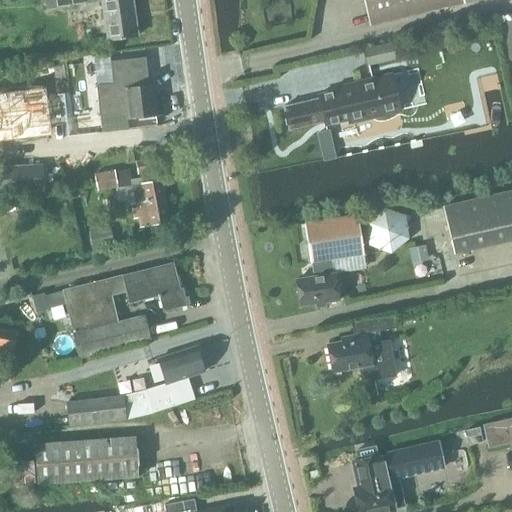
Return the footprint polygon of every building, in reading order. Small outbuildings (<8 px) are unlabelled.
[(44,0),(46,10),(94,3),(93,0),(44,0)] [(101,0),(107,40),(138,36),(132,0),(101,0)] [(364,0),(370,25),(476,0),(364,0)] [(511,20),(499,23),(511,84),(511,20)] [(364,50),(367,66),(387,61),(386,57),(394,55),(391,43),(364,50)] [(325,125),(398,108),(390,74),(356,82),(357,86),(318,95),(319,98),(283,107),(286,117),(284,120),(285,125),(288,127),(289,130),(325,122),(325,125)] [(503,103),(497,78),(481,82),(487,107),(503,103)] [(127,119),(156,115),(153,86),(114,90),(113,79),(76,83),(77,88),(80,114),(116,110),(116,108),(126,106),(127,119)] [(77,88),(69,89),(72,115),(80,114),(77,88)] [(0,104),(0,153),(62,149),(59,100),(0,104)] [(137,174),(153,172),(151,160),(135,162),(137,174)] [(39,162),(0,164),(0,190),(40,188),(39,162)] [(97,190),(114,188),(115,195),(122,195),(123,201),(129,201),(130,205),(133,219),(138,219),(140,228),(169,223),(161,180),(143,184),(142,178),(124,181),(123,176),(116,177),(115,171),(95,174),(97,190)] [(511,191),(443,208),(454,256),(511,242),(511,191)] [(366,215),(372,249),(411,242),(405,208),(366,215)] [(311,263),(314,277),(296,280),(300,306),(338,300),(334,274),(333,274),(331,260),(363,255),(357,216),(305,224),(311,263)] [(111,225),(91,230),(95,247),(116,242),(111,225)] [(413,246),(414,260),(426,259),(425,245),(413,246)] [(163,311),(186,305),(182,289),(179,289),(173,263),(63,291),(80,359),(150,341),(144,316),(117,323),(110,295),(126,291),(129,303),(159,296),(163,311)] [(396,329),(394,316),(376,319),(378,332),(396,329)] [(0,347),(14,350),(18,333),(0,329),(0,347)] [(366,333),(353,335),(354,340),(327,345),(332,373),(358,368),(358,371),(361,375),(365,377),(369,378),(373,378),(373,380),(395,376),(388,338),(368,342),(366,333)] [(204,372),(196,347),(158,360),(166,384),(187,377),(204,372)] [(187,377),(166,384),(156,387),(146,390),(123,397),(66,402),(69,426),(125,420),(152,413),(195,400),(187,377)] [(511,418),(483,425),(488,448),(510,443),(511,449),(511,418)] [(470,445),(483,442),(479,427),(466,431),(470,445)] [(38,484),(138,477),(135,437),(35,444),(38,484)] [(387,511),(395,510),(389,482),(445,469),(438,443),(386,455),(387,456),(378,458),(378,456),(355,461),(361,488),(354,489),(358,511),(387,511)] [(229,511),(228,507),(203,511),(196,511),(194,499),(164,505),(165,511),(229,511)]
